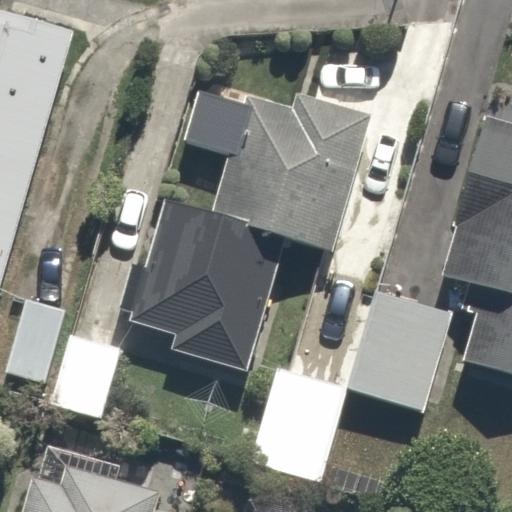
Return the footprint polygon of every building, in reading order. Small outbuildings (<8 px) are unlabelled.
[(0,21),(0,222),(55,38),(0,21)] [(112,259),(101,312),(163,326),(157,353),(237,371),(265,246),(316,257),(350,108),(240,84),(233,116),(218,113),(195,215),(146,204),(133,264),(112,259)] [(511,120),(466,110),(426,285),(470,295),(454,367),(511,380),(511,120)] [(0,372),(28,381),(42,385),(37,402),(101,421),(123,347),(62,329),(68,309),(7,291),(0,314),(0,372)] [(427,318),(356,303),(338,386),(409,401),(427,318)] [(289,382),(258,375),(246,426),(231,423),(223,458),(318,480),(338,393),(289,382)] [(142,511),(148,489),(50,465),(47,480),(14,472),(4,511),(142,511)]
